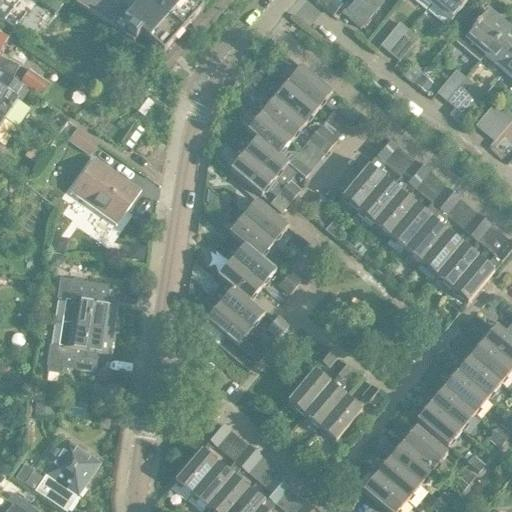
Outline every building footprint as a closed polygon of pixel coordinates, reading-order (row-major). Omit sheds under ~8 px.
[(0,0),(0,18),(4,22),(20,0),(0,0)] [(36,0),(57,14),(65,3),(60,0),(36,0)] [(72,0),(72,1),(72,3),(133,46),(134,44),(135,44),(141,38),(163,57),(203,11),(202,10),(210,0),(72,0)] [(338,0),(335,0),(328,7),(336,16),(346,8),(338,0)] [(351,23),(370,0),(369,0),(353,0),(341,15),(351,23)] [(370,0),(351,23),(360,31),(379,8),(370,0)] [(436,0),(431,6),(450,22),(447,26),(452,31),(468,14),(462,9),(469,0),(436,0)] [(483,56),(484,57),(507,30),(487,13),(475,28),(470,24),(454,43),(478,63),(483,56)] [(389,56),(409,33),(400,25),(380,48),(389,56)] [(504,73),(511,63),(511,33),(507,30),(484,57),(504,73)] [(409,33),(389,56),(398,63),(418,41),(409,33)] [(0,73),(13,80),(19,69),(0,59),(0,57),(8,41),(0,36),(0,73)] [(287,86),(317,112),(330,96),(300,70),(287,86)] [(49,85),(30,72),(22,84),(41,97),(49,85)] [(446,103),(465,80),(455,73),(436,95),(446,103)] [(422,75),(414,84),(425,93),(432,84),(422,75)] [(0,117),(4,121),(17,102),(20,104),(28,93),(3,76),(0,80),(0,117)] [(465,80),(446,103),(455,111),(474,88),(465,80)] [(317,112),(287,86),(273,102),(304,128),(317,112)] [(304,128),(273,102),(260,118),(291,143),(304,128)] [(351,125),(357,118),(340,104),(334,111),(351,125)] [(485,136),(504,113),(495,105),(476,128),(485,136)] [(511,119),(504,113),(485,136),(494,144),(511,122),(511,119)] [(291,143),(260,118),(248,133),(287,165),(288,164),(279,157),(291,143)] [(313,136),(330,150),(336,143),(319,129),(313,136)] [(77,131),(69,142),(89,156),(97,145),(77,131)] [(243,157),(273,182),(287,165),(248,133),(247,133),(256,140),(243,157)] [(330,150),(313,136),(308,142),(325,156),(330,150)] [(383,165),(396,149),(389,143),(376,160),(383,165)] [(273,182),(243,157),(230,172),(260,198),(273,182)] [(305,180),(310,174),(293,160),(288,166),(305,180)] [(116,225),(137,195),(92,163),(71,194),(116,225)] [(407,186),(421,169),(414,164),(401,180),(407,186)] [(357,213),(383,182),(368,169),(341,200),(357,213)] [(421,169),(407,186),(414,191),(427,175),(421,169)] [(373,227),(399,196),(383,182),(357,213),(373,227)] [(283,190),(294,199),(299,193),(288,184),(283,190)] [(438,211),(451,195),(445,190),(431,206),(438,211)] [(451,195),(438,211),(444,217),(458,201),(451,195)] [(388,240),(414,208),(399,196),(373,227),(388,240)] [(242,220),(273,246),(287,230),(256,204),(242,220)] [(403,252),(429,221),(414,208),(388,240),(403,252)] [(469,238),(483,221),(477,216),(463,233),(469,238)] [(273,246),(242,220),(229,236),(274,274),(275,273),(261,261),(273,246)] [(419,266),(445,235),(429,221),(403,252),(419,266)] [(483,221),(469,238),(476,244),(490,227),(483,221)] [(333,222),(325,232),(334,240),(343,230),(333,222)] [(434,279),(461,248),(445,235),(419,266),(434,279)] [(274,274),(229,236),(228,237),(243,249),(231,264),(261,289),(274,274)] [(302,253),(307,247),(297,238),(292,244),(302,253)] [(345,241),(341,245),(350,252),(353,248),(345,241)] [(502,265),(511,252),(511,246),(508,242),(494,259),(502,265)] [(451,293),(477,261),(461,248),(434,279),(451,293)] [(477,261),(451,293),(467,306),(493,275),(477,261)] [(261,289),(231,264),(218,279),(262,317),(263,316),(249,304),(261,289)] [(284,282),(295,291),(300,285),(290,276),(284,282)] [(61,322),(111,331),(115,307),(104,305),(108,285),(59,277),(55,298),(65,299),(61,322)] [(262,317),(218,279),(217,280),(231,292),(219,306),(249,332),(262,317)] [(295,291),(284,282),(278,289),(289,298),(295,291)] [(249,332),(219,306),(205,323),(224,339),(217,347),(249,374),(262,358),(251,349),(252,348),(243,340),(249,332)] [(272,325),(283,334),(288,327),(278,319),(272,325)] [(111,331),(61,322),(57,345),(48,344),(44,364),(92,373),(96,353),(107,354),(111,331)] [(496,328),(483,344),(511,369),(511,324),(504,334),(496,328)] [(283,334),(272,325),(266,332),(277,341),(283,334)] [(469,360),(501,387),(511,373),(511,369),(483,344),(469,360)] [(328,370),(337,360),(330,354),(321,364),(328,370)] [(501,387),(469,360),(456,376),(487,402),(501,387)] [(344,384),(353,373),(346,367),(337,378),(344,384)] [(303,418),(328,388),(312,374),(287,405),(303,418)] [(443,391),(475,417),(487,402),(456,376),(443,391)] [(318,431),(344,401),(328,388),(303,418),(318,431)] [(368,404),(376,394),(370,388),(362,399),(368,404)] [(475,417),(443,391),(430,407),(461,433),(475,417)] [(34,399),(34,401),(34,402),(35,404),(35,405),(35,407),(35,410),(34,411),(34,412),(34,413),(34,418),(35,419),(36,418),(38,419),(41,419),(45,420),(47,420),(48,420),(52,420),(53,419),(53,415),(55,412),(55,411),(54,409),(53,408),(52,406),(52,404),(51,401),(51,400),(50,400),(50,399),(49,397),(44,396),(48,396),(40,394),(38,394),(36,395),(35,396),(36,396),(35,397),(35,398),(34,399)] [(344,401),(318,431),(334,444),(359,414),(344,401)] [(461,433),(430,407),(416,423),(447,450),(461,433)] [(216,448),(229,431),(223,426),(209,443),(216,448)] [(494,434),(505,443),(510,436),(500,427),(494,434)] [(402,447),(432,473),(446,457),(416,430),(402,447)] [(505,443),(494,434),(489,440),(499,449),(505,443)] [(76,497),(100,465),(67,441),(43,473),(46,475),(43,479),(33,472),(25,484),(63,511),(64,511),(76,497)] [(240,469),(254,452),(248,447),(234,464),(240,469)] [(388,462),(418,488),(432,473),(402,447),(388,462)] [(254,452),(240,469),(246,474),(260,457),(254,452)] [(190,498),(216,467),(200,453),(174,484),(190,498)] [(477,475),(483,468),(473,459),(467,466),(477,475)] [(418,488),(388,462),(374,478),(405,504),(418,488)] [(24,466),(15,478),(24,485),(25,484),(33,472),(25,466),(24,466)] [(216,467),(190,498),(205,511),(231,479),(216,467)] [(468,487),(473,480),(463,471),(457,478),(468,487)] [(268,499),(286,479),(279,473),(265,490),(271,495),(268,499)] [(397,511),(405,504),(374,478),(361,493),(383,511),(397,511)] [(231,479),(205,511),(206,511),(230,511),(247,493),(231,479)] [(286,479),(268,499),(275,505),(289,489),(283,484),(286,479)] [(247,493),(230,511),(257,511),(262,506),(247,493)] [(436,503),(446,511),(452,505),(441,496),(436,503)] [(0,511),(28,511),(31,510),(13,497),(7,505),(0,499),(0,511)] [(446,511),(436,503),(430,509),(433,511),(446,511)]
